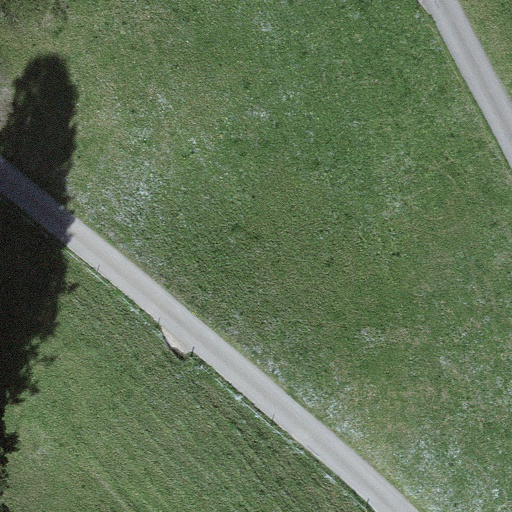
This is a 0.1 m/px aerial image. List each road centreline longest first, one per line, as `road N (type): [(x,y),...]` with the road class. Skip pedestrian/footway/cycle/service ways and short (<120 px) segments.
road 1 (track): [(389,511),(284,413),(0,181)]
road 2 (track): [(439,0),(511,138)]
